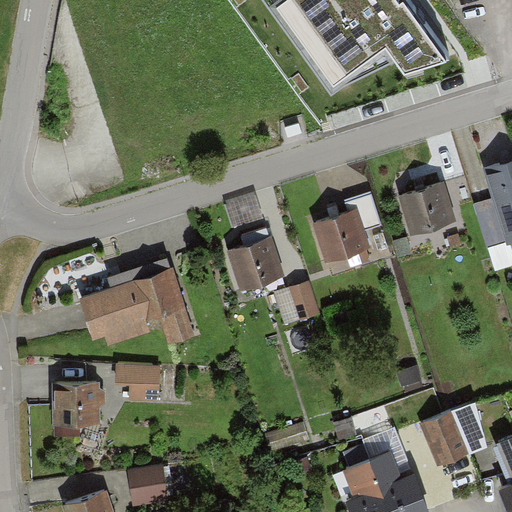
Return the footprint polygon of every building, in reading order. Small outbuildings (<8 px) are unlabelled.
[(260,0),(332,99),(392,56),(404,76),(432,68),(430,63),(455,52),(414,0),(260,0)] [(129,67),(139,39),(117,30),(106,58),(129,67)] [(511,154),(480,164),(504,241),(511,238),(511,154)] [(439,179),(396,192),(409,234),(452,221),(439,179)] [(346,205),(310,217),(326,260),(342,255),(346,266),(367,259),(363,248),(368,246),(363,230),(378,225),(366,192),(344,199),(346,205)] [(266,231),(224,245),(239,291),(281,277),(266,231)] [(405,237),(391,242),(395,255),(410,250),(405,237)] [(160,255),(106,273),(109,282),(133,274),(148,318),(156,315),(165,342),(192,333),(169,263),(163,265),(160,255)] [(109,282),(75,293),(89,335),(101,332),(105,342),(139,330),(136,322),(148,318),(133,274),(109,282)] [(307,277),(272,288),(283,324),(318,314),(307,277)] [(415,363),(393,372),(400,387),(422,378),(415,363)] [(159,366),(113,364),(112,381),(125,381),(124,400),(157,401),(159,366)] [(168,367),(167,391),(179,391),(180,367),(168,367)] [(210,370),(184,368),(183,382),(209,384),(210,370)] [(67,382),(52,382),(50,433),(75,434),(76,422),(96,423),(97,377),(67,376),(67,382)] [(472,396),(416,418),(437,463),(483,446),(472,396)] [(349,415),(329,421),(335,441),(355,435),(349,415)] [(304,419),(260,432),(266,453),(311,439),(304,419)] [(507,477),(494,483),(506,511),(511,511),(511,431),(491,440),(507,477)] [(385,446),(339,466),(350,492),(341,495),(348,511),(416,511),(426,508),(409,467),(397,472),(385,446)] [(303,458),(291,461),(295,476),(307,473),(303,458)] [(162,464),(125,467),(128,501),(165,498),(162,464)] [(108,511),(100,486),(59,499),(63,511),(108,511)]
